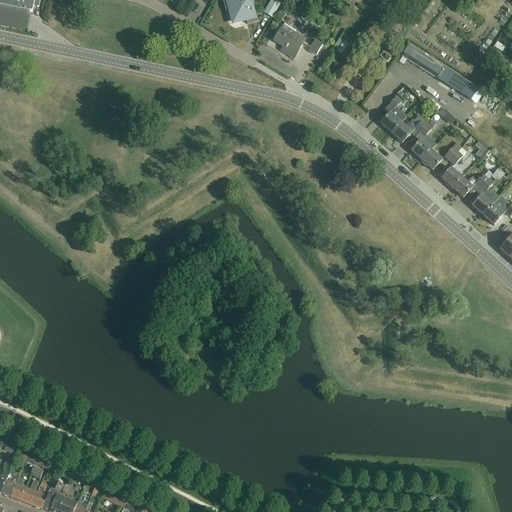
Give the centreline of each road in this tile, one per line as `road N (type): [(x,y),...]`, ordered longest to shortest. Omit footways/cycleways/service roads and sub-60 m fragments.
road 1 (secondary): [(511,281),(353,137),(310,109),(0,37)]
road 2 (residential): [(255,63),(148,0)]
